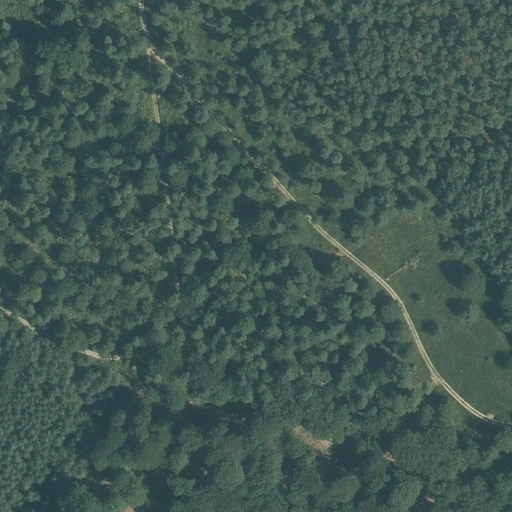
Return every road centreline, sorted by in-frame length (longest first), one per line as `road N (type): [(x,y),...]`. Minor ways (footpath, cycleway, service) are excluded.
road 1 (track): [(150,52),(314,226),(372,273),(446,387),(491,421),(511,426)]
road 2 (track): [(0,311),(70,349),(114,358),(162,346),(175,289),(143,0)]
